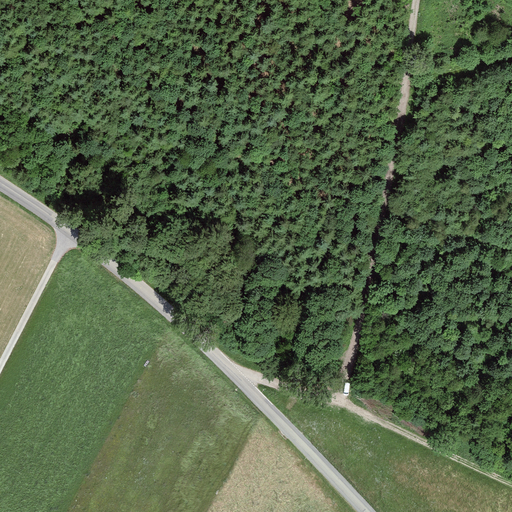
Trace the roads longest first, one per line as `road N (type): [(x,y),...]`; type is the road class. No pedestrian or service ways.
road 1 (tertiary): [(0,183),(71,228),(236,374),(367,511)]
road 2 (track): [(0,365),(71,228)]
